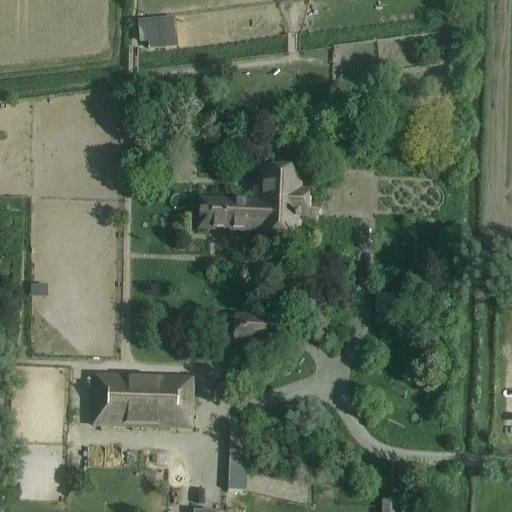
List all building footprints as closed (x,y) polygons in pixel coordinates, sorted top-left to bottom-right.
[(174,17),(137,21),(139,42),(148,41),(148,50),(177,47),(174,17)] [(258,239),(297,240),(298,220),(308,221),(308,217),(316,217),(316,206),(308,206),(308,192),(301,192),(301,171),(261,169),(261,177),(260,203),(200,201),(199,231),(259,233),(258,239)] [(48,285),(32,285),(32,296),(47,296),(48,285)] [(376,297),(375,315),(392,316),(393,298),(376,297)] [(276,317),(235,316),(234,344),(275,346),(276,317)] [(93,428),(191,431),(193,381),(94,377),(93,428)] [(247,438),(229,437),(227,492),(229,492),(245,493),(246,474),(247,438)] [(381,503),(381,511),(397,511),(398,503),(381,503)]
